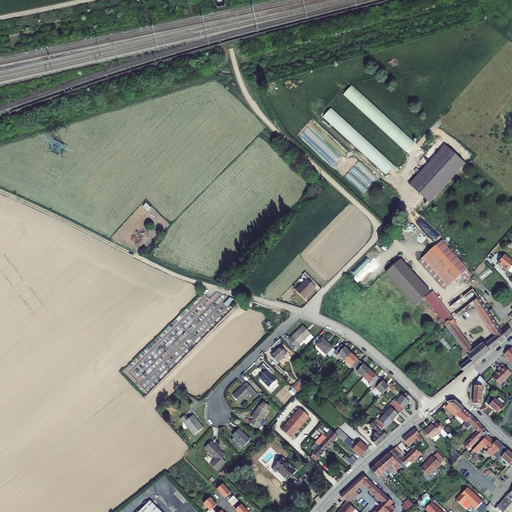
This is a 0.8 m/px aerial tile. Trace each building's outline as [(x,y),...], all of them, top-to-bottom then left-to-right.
[(353,85),(344,94),(407,152),(416,142),(353,85)] [(332,107),(323,117),(387,174),(389,172),(393,175),(399,168),(332,107)] [(409,184),(430,203),(466,163),(445,144),(409,184)] [(436,244),(419,260),(453,289),(466,276),(436,244)] [(386,273),(414,305),(430,292),(400,258),(386,273)] [(501,259),(494,266),(504,275),(511,267),(501,259)] [(484,276),(486,278),(493,272),(489,268),(480,275),(482,278),(484,276)] [(302,274),(298,278),(303,283),(293,292),(302,301),(316,287),(302,274)] [(452,318),(432,292),(423,299),(443,325),(451,319),(452,318)] [(228,299),(221,305),(223,308),(230,302),(228,299)] [(479,300),(471,306),(474,309),(476,307),(495,337),(484,347),(483,345),(473,353),(456,329),(459,327),(453,319),(444,326),(463,351),(460,353),(462,355),(460,356),(463,359),(467,356),(468,358),(467,359),(468,359),(458,368),(462,373),(508,337),(501,330),(500,331),(500,330),(498,331),(479,300)] [(311,335),(304,327),(290,341),(298,350),(301,347),(300,346),(311,335)] [(335,353),(321,340),(315,346),(324,356),(325,355),(329,359),(333,355),(337,358),(338,356),(368,384),(367,385),(374,392),(375,390),(382,396),(387,389),(374,377),(363,367),(354,358),(341,346),(335,353)] [(289,356),(282,349),(273,358),(279,365),(289,356)] [(511,351),(510,350),(503,356),(510,364),(510,365),(511,367),(511,351)] [(269,372),(262,365),(257,370),(262,375),(259,379),(269,389),(276,382),(268,373),(269,372)] [(508,379),(498,369),(493,374),(495,377),(489,383),(496,390),(508,379)] [(474,383),(474,403),(481,403),(482,385),(485,385),(486,383),(482,380),(482,379),(481,377),(474,383)] [(307,383),(302,378),(292,388),(293,390),(290,393),(294,398),(307,383)] [(258,395),(246,383),(232,397),(240,405),(250,394),(254,399),(258,395)] [(497,399),(491,393),(486,401),(499,412),(510,400),(509,398),(506,401),(499,396),(497,399)] [(369,441),(375,447),(385,437),(380,432),(381,430),(383,433),(391,424),(398,416),(409,404),(408,403),(411,399),(406,394),(403,398),(401,397),(396,403),(393,401),(376,420),(375,419),(368,426),(375,433),(372,436),(373,437),(369,441)] [(456,414),(461,409),(453,402),(450,401),(445,403),(447,405),(444,408),(454,415),(456,414)] [(269,411),(260,405),(252,418),(255,420),(254,421),(252,420),(250,424),(260,431),(263,426),(261,424),(269,411)] [(454,415),(444,408),(453,417),(453,416),(454,415)] [(300,409),(281,430),(290,439),(309,417),(300,409)] [(460,420),(464,423),(466,421),(470,417),(461,409),(456,414),(460,418),(461,417),(462,418),(460,420)] [(454,415),(453,416),(456,418),(457,418),(463,424),(464,423),(460,420),(462,418),(461,417),(460,418),(456,414),(454,415)] [(187,416),(182,419),(185,424),(186,423),(194,436),(204,430),(195,417),(190,420),(187,416)] [(473,420),(470,417),(466,421),(464,423),(463,424),(460,426),(464,430),(469,425),(472,428),(476,432),(473,435),(461,446),(466,450),(484,431),(473,420)] [(428,424),(420,431),(427,439),(436,432),(440,437),(443,434),(433,422),(429,426),(428,424)] [(310,457),(314,460),(319,455),(323,450),(332,442),(337,437),(359,458),(367,449),(359,442),(353,448),(345,439),(347,437),(338,428),(333,433),(329,430),(323,436),(322,434),(313,444),(316,447),(313,449),(314,451),(311,454),(312,455),(310,457)] [(250,440),(239,429),(232,436),(238,442),(235,445),(240,450),(250,440)] [(413,429),(401,439),(406,445),(415,439),(417,442),(421,439),(413,429)] [(485,436),(470,451),(473,454),(482,445),(487,450),(484,453),(490,458),(492,457),(497,462),(500,460),(507,466),(511,460),(511,456),(495,441),(493,444),(485,436)] [(225,456),(211,442),(203,450),(214,460),(209,465),(217,472),(225,463),(221,460),(225,456)] [(378,460),(368,469),(381,482),(396,468),(401,472),(419,454),(418,452),(417,453),(413,449),(414,448),(411,445),(408,447),(411,450),(402,459),(397,453),(399,451),(395,446),(391,448),(387,452),(384,455),(378,460)] [(459,457),(447,445),(448,463),(450,466),(459,457)] [(435,452),(430,456),(437,463),(442,459),(435,452)] [(426,460),(417,468),(425,476),(433,467),(434,468),(438,464),(429,455),(425,459),(426,460)] [(351,456),(346,462),(351,467),(356,460),(351,456)] [(296,473),(281,459),(271,470),(276,473),(278,472),(287,482),(296,473)] [(504,472),(499,479),(505,483),(510,476),(504,472)] [(362,475),(339,496),(344,500),(361,484),(381,503),(372,511),(392,511),(394,510),(396,511),(405,511),(412,505),(405,499),(395,509),(390,504),(393,501),(362,475)] [(216,490),(222,497),(224,495),(226,497),(230,493),(222,484),(216,490)] [(474,508),(482,499),(467,486),(454,500),(461,506),(466,501),(474,508)] [(504,497),(493,509),(497,511),(501,511),(510,503),(511,504),(511,488),(507,494),(507,495),(505,498),(504,497)] [(235,499),(233,496),(227,502),(229,505),(235,499)] [(215,504),(210,498),(203,504),(208,511),(209,511),(212,510),(215,507),(213,505),(215,504)] [(238,502),(235,499),(229,505),(232,507),(238,502)] [(159,511),(148,501),(136,511),(159,511)] [(342,508),(338,511),(353,511),(356,510),(346,502),(341,508),(342,508)] [(440,511),(430,502),(424,508),(427,511),(440,511)]
